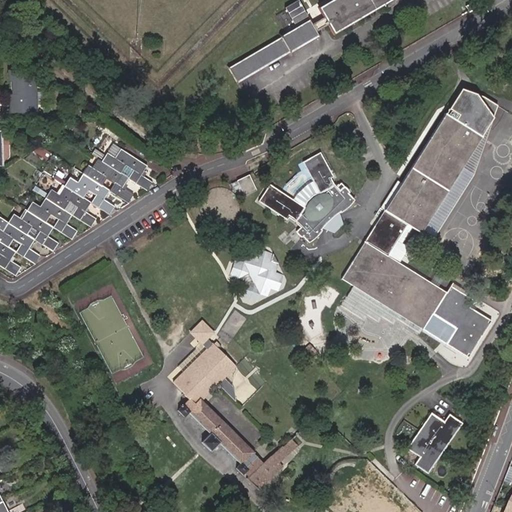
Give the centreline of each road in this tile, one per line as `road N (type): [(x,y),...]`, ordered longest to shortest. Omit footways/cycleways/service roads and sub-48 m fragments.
road 1 (residential): [(511,3),(255,152),(190,176),(18,288),(0,285)]
road 2 (unknown): [(418,511),(388,461),(388,426),(477,360),(495,333)]
road 3 (unclassified): [(0,372),(47,411),(100,511)]
